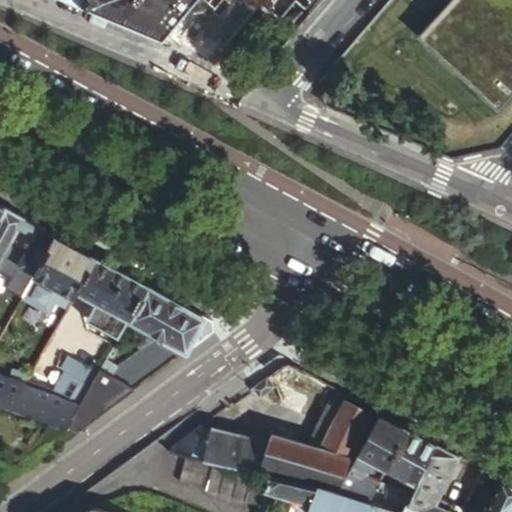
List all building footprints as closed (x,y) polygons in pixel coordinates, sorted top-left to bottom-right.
[(78,0),(78,1),(145,29),(150,23),(131,8),(124,14),(90,0),(78,0)] [(193,0),(90,0),(124,14),(131,8),(150,23),(165,34),(188,6),(193,0)] [(208,1),(206,0),(193,0),(188,6),(199,13),(208,1)] [(310,13),(321,0),(309,0),(303,7),(310,13)] [(511,0),(457,0),(420,41),(494,109),(511,89),(511,0)] [(258,57),(253,54),(247,55),(244,60),(244,66),(250,70),(256,69),(260,64),(258,57)] [(411,196),(384,181),(374,197),(401,213),(411,196)] [(55,234),(6,207),(0,217),(0,263),(5,254),(21,226),(40,236),(24,265),(21,270),(26,273),(29,268),(34,271),(55,234)] [(21,226),(5,254),(24,265),(40,236),(21,226)] [(96,256),(55,234),(34,271),(20,296),(45,311),(51,301),(66,310),(73,296),(78,287),(96,256)] [(120,335),(132,317),(148,285),(96,256),(78,287),(96,297),(85,316),(120,335)] [(148,285),(132,317),(153,328),(150,333),(156,336),(163,340),(181,303),(148,285)] [(163,340),(185,351),(214,330),(212,320),(181,303),(163,340)] [(111,372),(134,388),(185,351),(163,340),(156,336),(116,361),(111,372)] [(74,352),(66,366),(67,367),(84,377),(93,363),(74,352)] [(107,356),(102,365),(111,372),(116,361),(107,356)] [(65,421),(68,422),(80,401),(100,367),(93,363),(84,377),(67,367),(53,390),(29,375),(27,378),(22,386),(12,405),(65,421)] [(68,422),(79,428),(87,423),(134,388),(111,372),(102,365),(100,367),(80,401),(68,422)] [(0,375),(0,399),(12,405),(22,386),(27,378),(11,371),(7,379),(0,375)] [(267,375),(251,386),(260,397),(276,386),(267,375)] [(322,446),(350,454),(373,412),(348,398),(322,446)] [(381,410),(338,488),(370,500),(380,480),(367,473),(374,460),(387,467),(409,426),(381,410)] [(198,425),(165,450),(186,455),(203,458),(259,471),(269,439),(210,426),(210,428),(198,425)] [(436,441),(409,426),(387,467),(409,478),(416,482),(436,441)] [(272,432),(269,439),(349,457),(350,454),(322,446),(272,432)] [(269,439),(259,471),(269,473),(318,484),(338,488),(349,457),(269,439)] [(459,454),(436,441),(416,482),(410,495),(401,511),(455,511),(436,502),(459,454)] [(203,458),(186,455),(179,481),(239,496),(242,498),(258,503),(265,476),(203,458)] [(308,511),(309,509),(318,484),(269,473),(264,489),(299,499),(297,504),(295,511),(308,511)] [(409,478),(402,491),(410,495),(416,482),(409,478)] [(509,511),(511,508),(511,484),(502,479),(486,511),(509,511)] [(380,480),(370,500),(380,504),(401,511),(410,495),(402,491),(380,480)] [(315,511),(317,511),(401,511),(380,504),(370,500),(338,488),(318,484),(309,509),(315,511)] [(260,503),(256,511),(269,511),(275,499),(263,492),(260,503)] [(287,511),(295,511),(297,504),(291,502),(287,511)]
